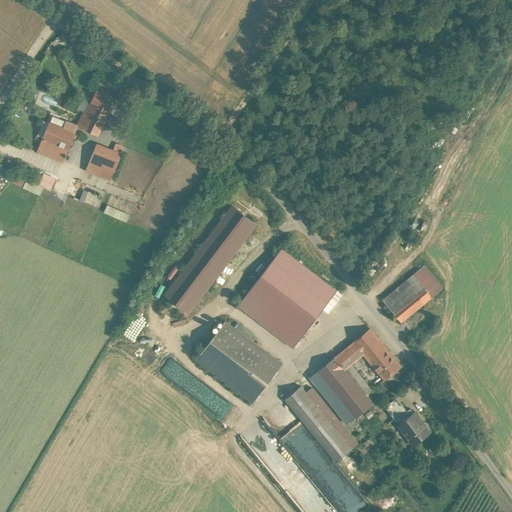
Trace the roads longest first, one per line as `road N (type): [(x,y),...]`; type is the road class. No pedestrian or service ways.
road 1 (unclassified): [(511,497),(413,353),(293,211),(238,158),(29,0)]
road 2 (track): [(309,0),(219,143)]
